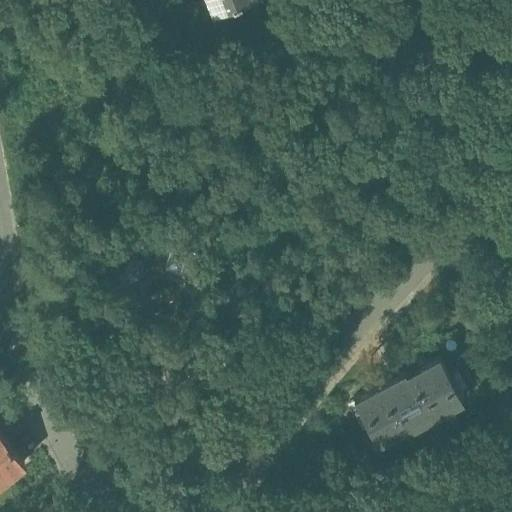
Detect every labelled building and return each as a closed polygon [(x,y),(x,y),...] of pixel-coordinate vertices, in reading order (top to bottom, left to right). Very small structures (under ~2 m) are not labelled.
[(239,0),(208,0),(213,11),(239,0)] [(199,265),(204,266),(214,269),(217,255),(171,243),(167,256),(199,265)] [(129,269),(137,276),(148,266),(140,257),(138,259),(130,251),(103,277),(111,286),(129,269)] [(230,283),(224,286),(226,289),(221,292),(232,317),(243,312),(230,283)] [(93,306),(101,314),(107,309),(100,300),(93,306)] [(127,331),(158,353),(166,342),(135,319),(127,331)] [(211,366),(213,370),(221,393),(234,388),(222,354),(209,359),(211,366)] [(404,371),(354,398),(377,442),(411,424),(412,426),(463,399),(439,354),(405,372),(404,371)] [(167,420),(176,409),(149,388),(140,399),(167,420)] [(90,427),(99,422),(95,413),(86,418),(90,427)] [(0,479),(23,461),(0,430),(0,479)]
